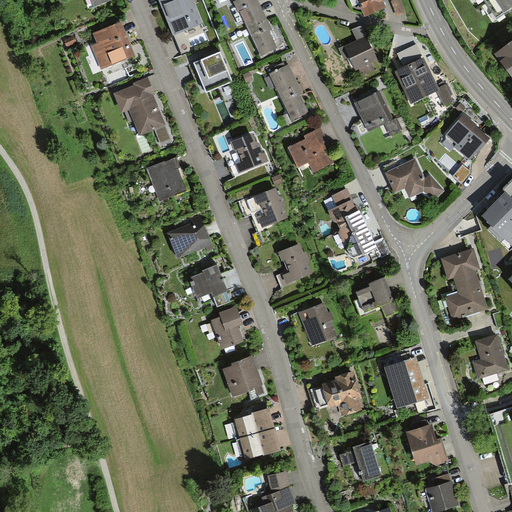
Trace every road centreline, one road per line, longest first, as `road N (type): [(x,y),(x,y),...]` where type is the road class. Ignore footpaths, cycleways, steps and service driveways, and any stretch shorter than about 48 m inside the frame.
road 1 (residential): [(324,511),(253,281),(136,0)]
road 2 (track): [(116,511),(38,224),(0,147)]
road 3 (residential): [(277,0),(402,258)]
road 4 (residential): [(402,258),(480,511)]
road 5 (residential): [(402,258),(511,153)]
road 6 (tertiary): [(511,119),(456,54),(427,0)]
